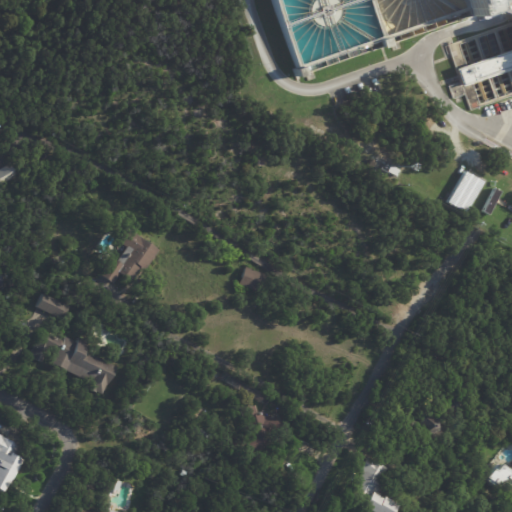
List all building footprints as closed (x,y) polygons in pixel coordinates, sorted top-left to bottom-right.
[(489,0),(460,0),(465,16),(492,9),(489,0)] [(495,19),(504,16),(506,23),(497,27),(495,19)] [(511,96),(470,111),(462,88),(461,88),(463,95),(461,96),(463,102),(457,104),(455,98),(453,99),(448,86),(459,82),(460,86),(461,85),(450,55),(448,56),(444,43),(451,41),(452,43),(511,22),(511,96)] [(329,140),(328,139),(331,133),(360,150),(357,157),(329,140)] [(0,169),(9,164),(16,175),(0,185),(0,169)] [(395,168),(426,186),(422,193),(391,175),(395,168)] [(467,173),(482,182),(464,213),(446,202),(464,171),(467,173)] [(136,275),(131,282),(118,274),(112,284),(99,275),(110,258),(115,261),(125,247),(116,241),(125,227),(138,236),(138,237),(157,250),(142,273),(138,271),(136,275)] [(257,293),(237,285),(244,267),(266,275),(259,293),(257,293)] [(53,316),(35,307),(41,294),(68,306),(62,320),(53,316)] [(91,355),(114,367),(100,396),(86,389),(89,383),(49,363),(53,355),(46,351),(40,363),(30,358),(30,357),(28,356),(40,330),(61,340),(62,337),(74,343),(76,338),(86,343),(82,351),(91,355)] [(203,389),(198,384),(202,378),(208,383),(203,389)] [(458,394),(473,410),(437,444),(417,451),(408,426),(421,422),(455,390),(458,394)] [(269,416),(270,418),(274,417),(278,430),(267,433),(269,441),(266,450),(258,453),(259,455),(251,458),(250,455),(246,457),(245,452),(241,453),(239,450),(236,451),(233,440),(247,435),(239,410),(241,410),(239,404),(247,401),(249,407),(253,406),(255,413),(261,412),(263,418),(269,416)] [(0,437),(5,440),(19,447),(13,458),(19,461),(3,493),(0,492),(0,437)] [(389,470),(381,484),(388,488),(382,498),(384,500),(386,497),(400,506),(396,511),(371,511),(349,499),(364,472),(361,470),(369,457),(389,469),(389,470)] [(511,486),(511,487),(504,481),(500,487),(497,485),(496,486),(489,481),(491,479),(489,478),(501,463),(511,471),(511,486)] [(115,481),(119,483),(115,497),(113,496),(111,502),(108,501),(106,505),(109,505),(108,511),(111,511),(78,511),(81,503),(98,508),(106,479),(111,481),(112,479),(115,480),(115,481)]
